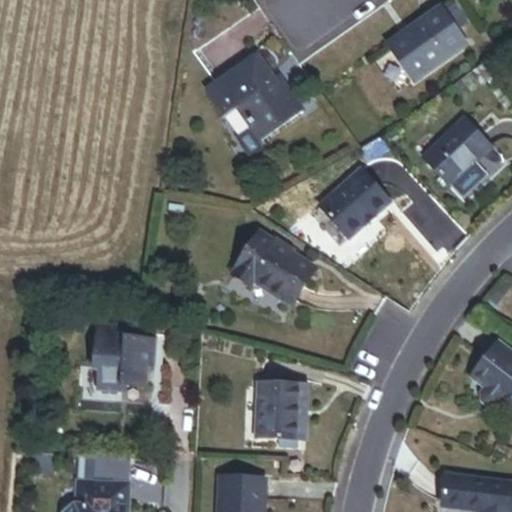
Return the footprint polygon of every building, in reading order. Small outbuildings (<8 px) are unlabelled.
[(455,1),(445,8),(458,28),(468,21),(455,1)] [(392,43),(416,79),(468,44),(458,28),(445,8),(392,43)] [(282,82),(276,86),(270,78),(254,56),(205,91),(221,114),(236,103),(260,136),(301,108),(282,82)] [(276,86),(282,82),(277,74),(270,78),(276,86)] [(428,157),(455,186),(498,146),(472,117),(428,157)] [(350,234),(392,199),(365,167),(323,202),(350,234)] [(297,303),(319,267),(266,234),(240,274),(257,284),(260,280),(297,303)] [(110,373),(108,391),(131,393),(131,389),(156,391),(158,368),(164,368),(166,342),(142,340),(143,329),(109,326),(105,373),(110,373)] [(504,400),(511,405),(511,353),(500,344),(474,377),(487,387),(483,392),(483,399),(490,406),(498,405),(504,400)] [(305,441),(306,441),(309,386),(267,383),(264,439),(284,440),(305,441)] [(305,450),(305,441),(284,440),(284,449),(305,450)] [(134,446),(80,443),(79,461),(133,464),(134,446)] [(133,464),(79,461),(79,467),(133,470),(133,464)] [(133,470),(79,467),(78,490),(65,499),(64,511),(126,511),(127,498),(132,499),(133,470)] [(511,511),(511,484),(449,476),(444,506),(482,511),(481,511),(511,511)] [(262,511),(265,480),(222,477),(219,511),(262,511)]
